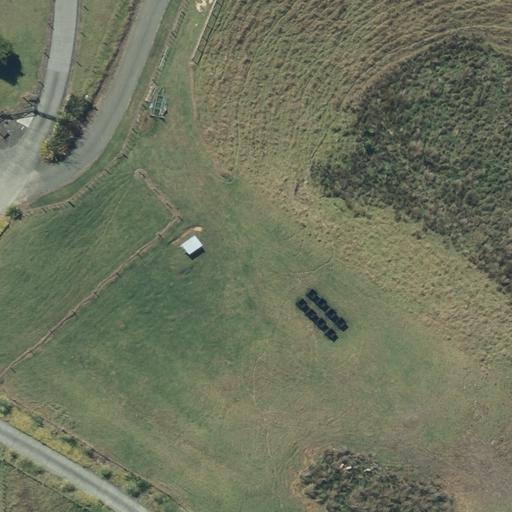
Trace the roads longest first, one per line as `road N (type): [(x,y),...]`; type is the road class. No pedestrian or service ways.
road 1 (unknown): [(0,166),(34,108),(47,0)]
road 2 (unknown): [(135,511),(0,429)]
